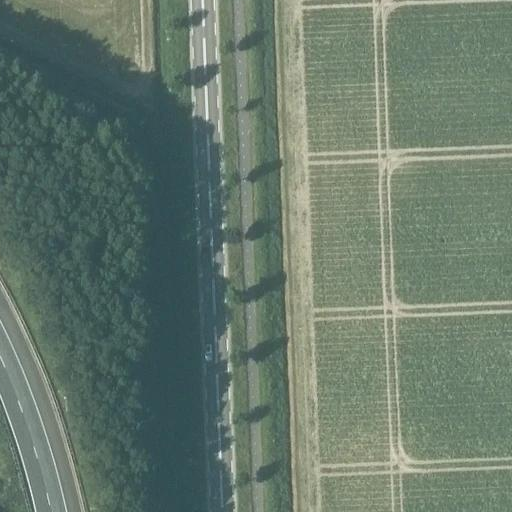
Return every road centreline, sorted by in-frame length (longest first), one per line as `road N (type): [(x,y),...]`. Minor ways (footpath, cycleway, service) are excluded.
road 1 (tertiary): [(219,511),(200,0)]
road 2 (motorway): [(49,511),(0,358)]
